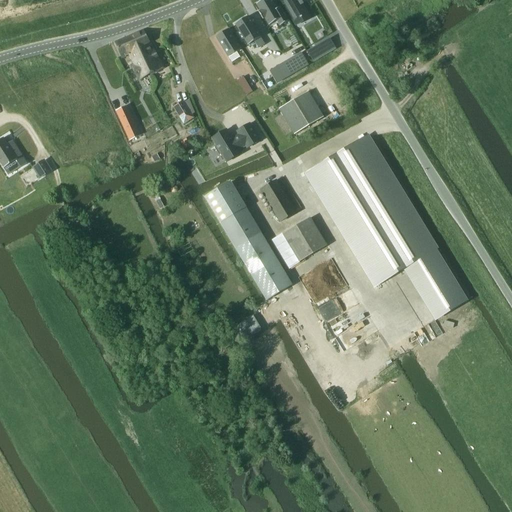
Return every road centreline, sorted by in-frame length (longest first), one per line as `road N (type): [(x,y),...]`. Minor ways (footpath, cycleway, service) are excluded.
road 1 (unclassified): [(511,302),(325,0)]
road 2 (tertiary): [(0,59),(199,0)]
